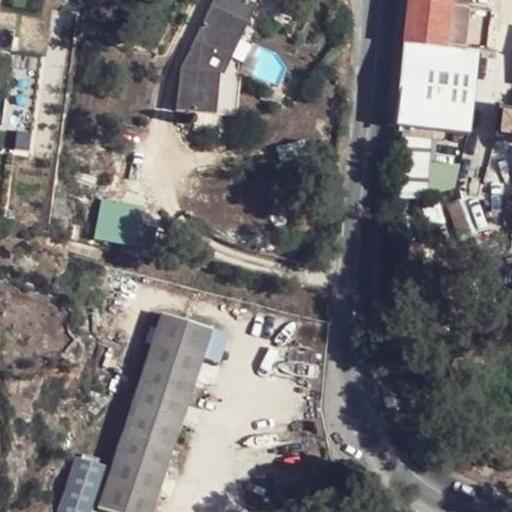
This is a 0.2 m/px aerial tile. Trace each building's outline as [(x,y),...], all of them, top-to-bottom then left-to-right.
[(252,6),(238,0),(207,0),(182,51),(187,60),(184,72),(175,68),(174,73),(172,108),(208,111),(210,89),(211,74),(217,74),(252,6)] [(445,0),(403,0),(399,45),(475,53),(481,54),(485,28),(486,10),(445,6),(445,0)] [(494,30),(485,28),(481,54),(491,55),(494,30)] [(393,100),(389,134),(468,141),(475,53),(399,45),(396,72),(393,100)] [(223,75),(211,74),(208,111),(231,113),(234,76),(223,75)] [(511,109),(496,107),(492,139),(511,141),(511,109)] [(462,198),(473,233),(487,229),(476,193),(462,198)] [(150,511),(213,328),(163,311),(98,502),(124,511),(150,511)]
